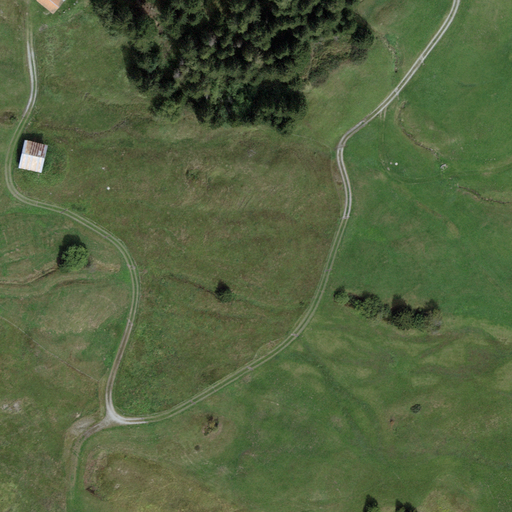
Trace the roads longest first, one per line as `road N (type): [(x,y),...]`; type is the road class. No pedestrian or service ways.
road 1 (track): [(455,0),(395,90),(343,137),(345,218),(299,328),(187,404),(144,420),(114,418),(107,402),(133,308),(129,259),(112,239),(10,186),(10,151),(32,88),(23,0)]
road 2 (track): [(381,105),(381,166),(393,179),(511,165)]
